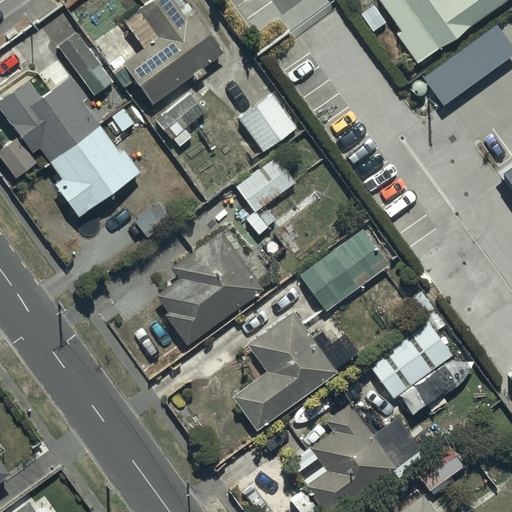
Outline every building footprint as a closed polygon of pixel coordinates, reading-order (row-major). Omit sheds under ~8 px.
[(145,48),(123,64),(153,104),(193,75),(197,79),(207,72),(204,68),(225,52),(188,0),(179,7),(173,0),(150,0),(137,10),(146,22),(133,32),(145,48)] [(228,0),(241,16),(262,0),(286,0),(298,16),(319,0),(228,0)] [(499,0),(383,0),(402,25),(397,29),(417,58),(499,0)] [(511,46),(511,45),(495,21),(422,74),(442,98),(511,46)] [(77,32),(59,46),(89,85),(107,70),(77,32)] [(285,49),(262,67),(288,100),(311,82),(285,49)] [(29,78),(0,98),(0,108),(32,152),(39,147),(46,158),(40,162),(43,167),(50,163),(59,176),(52,181),(79,218),(142,172),(124,149),(119,153),(81,101),(86,98),(68,74),(41,95),(29,78)] [(206,112),(189,91),(181,98),(177,93),(170,99),(175,105),(159,117),(182,144),(195,133),(189,126),(206,112)] [(273,94),(240,119),(264,151),(297,126),(273,94)] [(230,113),(214,127),(233,149),(249,134),(230,113)] [(276,156),(236,185),(255,213),(297,183),(294,180),(302,175),(293,163),(285,168),(276,156)] [(203,157),(190,165),(205,190),(219,182),(203,157)] [(361,228),(298,271),(326,311),(388,267),(361,228)] [(263,292),(224,234),(172,268),(179,279),(154,296),(185,345),(263,292)] [(292,311),(247,343),(267,370),(231,396),(256,431),(337,372),(292,311)] [(436,313),(366,363),(392,399),(451,355),(434,332),(444,325),(436,313)] [(324,511),(338,511),(420,449),(396,417),(371,436),(346,405),(325,421),(332,430),(309,449),(325,470),(305,486),(324,511)] [(447,442),(412,467),(431,495),(447,484),(444,480),(463,466),(447,442)] [(0,471),(8,465),(0,454),(0,471)] [(435,511),(421,493),(395,511),(435,511)] [(38,511),(26,495),(2,511),(38,511)]
